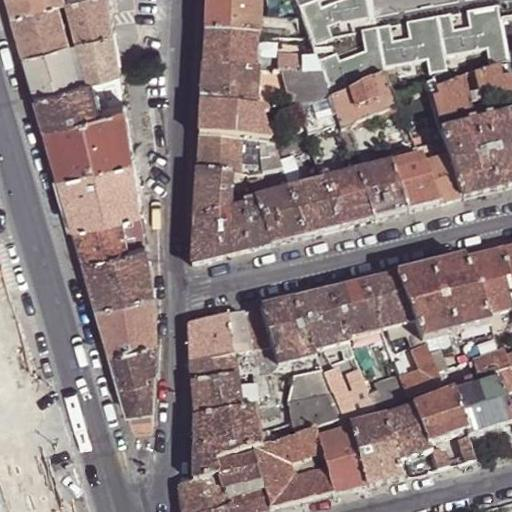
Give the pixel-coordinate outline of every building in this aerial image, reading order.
[(11,0),(14,11),(53,0),(11,0)] [(53,0),(14,11),(26,51),(70,38),(63,16),(59,0),(53,0)] [(59,0),(63,16),(73,13),(69,0),(59,0)] [(69,0),(73,13),(80,35),(114,25),(110,0),(69,0)] [(261,0),(207,0),(205,37),(255,40),(260,39),(260,33),(260,23),(261,0)] [(261,0),(260,23),(303,24),(296,5),(294,0),(261,0)] [(369,20),(364,0),(347,0),(320,10),(318,0),(316,0),(301,7),(315,47),(332,41),(327,28),(369,20)] [(437,20),(444,59),(486,51),(490,70),(500,67),(510,65),(509,59),(502,22),(498,7),(466,14),(469,30),(453,33),(449,17),(437,20)] [(63,16),(70,38),(80,35),(73,13),(63,16)] [(378,30),(383,70),(426,62),(428,76),(446,73),(444,59),(437,20),(406,25),(409,41),(392,44),(389,28),(378,30)] [(511,20),(502,22),(509,59),(511,58),(511,20)] [(81,78),(92,74),(109,69),(120,66),(114,25),(80,35),(70,38),(81,78)] [(331,101),(384,77),(383,70),(378,30),(361,33),(365,53),(339,63),(336,56),(317,63),(322,76),(331,101)] [(255,40),(205,37),(203,72),(253,74),(254,69),(254,64),(255,40)] [(26,51),(37,90),(81,78),(70,38),(26,51)] [(317,63),(316,60),(312,48),(309,42),(302,42),(305,63),(307,76),(322,76),(317,63)] [(286,75),(307,76),(305,63),(279,62),(279,75),(286,75)] [(113,90),(124,87),(120,66),(109,69),(113,90)] [(511,78),(503,80),(500,67),(490,70),(487,71),(475,75),(479,95),(470,98),(471,104),(484,101),(485,105),(487,105),(511,98),(511,78)] [(253,74),(203,72),(202,106),(247,109),(256,110),(258,74),(253,74)] [(37,90),(46,121),(99,108),(92,74),(81,78),(37,90)] [(288,84),(286,75),(279,75),(274,75),(274,83),(288,84)] [(331,104),(331,101),(322,76),(307,76),(286,75),(288,84),(291,106),(292,111),(298,110),(331,104)] [(346,119),(393,98),(384,77),(331,101),(331,104),(335,115),(337,122),(346,119)] [(470,98),(465,78),(449,84),(438,89),(438,90),(429,93),(438,120),(467,112),(466,106),(471,104),(470,98)] [(399,111),(394,99),(393,98),(346,119),(351,132),(364,127),(363,125),(399,111)] [(46,121),(61,172),(134,154),(126,102),(99,108),(46,121)] [(335,115),(331,104),(298,110),(299,118),(301,122),(335,115)] [(202,106),(201,123),(200,140),(245,143),(273,146),(266,127),(263,119),(270,117),(269,112),(256,110),(247,109),(202,106)] [(292,111),(291,106),(280,108),(282,114),(292,111)] [(268,110),(269,112),(270,117),(282,114),(280,108),(268,110)] [(299,118),(298,110),(292,111),(282,114),(270,117),(263,119),(266,127),(299,118)] [(359,158),(351,132),(346,119),(337,122),(351,160),(359,158)] [(489,125),(505,192),(511,190),(511,119),(494,123),(489,125)] [(477,127),(494,195),(505,192),(489,125),(477,127)] [(442,136),(445,143),(450,160),(463,201),(464,202),(494,195),(477,127),(470,129),(442,136)] [(245,143),(200,140),(198,174),(233,178),(242,178),(245,143)] [(280,164),(273,146),(245,143),(242,178),(248,178),(248,180),(263,177),(263,174),(276,173),(282,172),(280,164)] [(445,143),(418,151),(422,159),(424,167),(450,160),(445,143)] [(416,149),(415,144),(387,152),(387,155),(388,157),(390,157),(416,149)] [(61,172),(75,222),(142,206),(134,154),(61,172)] [(364,161),(369,175),(392,168),(390,157),(388,157),(387,155),(364,161)] [(392,168),(410,216),(441,208),(424,167),(422,159),(392,168)] [(291,160),(280,164),(282,172),(285,179),(288,186),(299,182),(291,160)] [(424,167),(441,208),(463,201),(450,160),(424,167)] [(318,167),(322,179),(327,176),(323,165),(318,167)] [(358,178),(374,224),(410,216),(392,168),(369,175),(358,178)] [(285,179),(282,172),(276,173),(277,180),(285,179)] [(233,178),(198,174),(194,268),(273,249),(257,206),(250,209),(231,213),(233,178)] [(322,179),(324,185),(331,184),(328,176),(327,176),(322,179)] [(331,184),(324,185),(340,232),(374,224),(358,178),(331,184)] [(324,185),(290,194),(307,240),(340,232),(324,185)] [(257,206),(273,249),(307,240),(290,194),(256,202),(257,206)] [(256,202),(255,199),(248,201),(250,209),(257,206),(256,202)] [(85,256),(148,241),(142,206),(75,222),(85,256)] [(99,304),(154,287),(148,241),(85,256),(99,304)] [(489,319),(511,313),(511,289),(504,253),(464,263),(489,319)] [(489,319),(464,263),(431,271),(398,278),(417,325),(421,332),(426,344),(492,327),(489,319)] [(417,325),(398,278),(363,287),(382,333),(388,331),(410,326),(417,325)] [(111,348),(158,336),(154,287),(99,304),(111,348)] [(382,333),(363,287),(329,294),(348,341),(382,333)] [(348,341),(329,294),(294,303),(315,354),(345,347),(350,346),(348,341)] [(315,354),(294,303),(263,310),(275,351),(279,368),(317,359),(315,354)] [(275,351),(263,310),(243,315),(249,338),(253,355),(275,351)] [(249,338),(243,315),(229,318),(232,341),(249,338)] [(190,331),(190,367),(235,359),(232,341),(229,318),(192,327),(190,328),(190,331)] [(413,334),(421,332),(417,325),(410,326),(413,334)] [(391,339),(411,335),(413,334),(410,326),(388,331),(391,339)] [(426,345),(426,344),(421,332),(413,334),(411,335),(414,349),(426,345)] [(155,404),(158,336),(111,348),(115,362),(128,409),(155,404)] [(355,356),(350,346),(345,347),(349,358),(355,356)] [(439,373),(431,355),(428,348),(413,353),(420,371),(409,376),(401,379),(405,388),(410,399),(415,396),(425,394),(442,388),(445,387),(439,373)] [(447,371),(449,370),(440,350),(431,355),(439,373),(447,371)] [(272,376),(279,368),(275,351),(253,355),(255,368),(265,365),(267,375),(272,376)] [(481,380),(511,371),(508,357),(506,351),(501,352),(475,360),(475,362),(477,368),(481,380)] [(253,355),(235,359),(235,377),(254,373),(255,368),(253,355)] [(190,367),(194,421),(236,413),(236,397),(235,377),(235,359),(190,367)] [(401,379),(409,376),(402,360),(395,362),(400,373),(401,379)] [(255,379),(272,376),(267,375),(265,365),(255,368),(254,373),(255,379)] [(511,393),(511,370),(511,371),(481,380),(482,387),(477,389),(469,391),(455,396),(467,434),(468,438),(469,439),(511,425),(511,414),(511,412),(506,395),(511,393)] [(451,386),(447,371),(439,373),(445,387),(451,386)] [(333,396),(324,377),(323,372),(294,379),(289,402),(289,404),(333,396)] [(339,409),(348,407),(334,372),(324,377),(333,396),(339,409)] [(405,388),(401,379),(400,373),(375,381),(380,396),(405,388)] [(279,406),(272,376),(255,379),(256,393),(236,397),(236,413),(255,410),(265,409),(279,406)] [(469,391),(477,389),(474,379),(467,382),(469,391)] [(455,396),(451,386),(445,387),(442,388),(444,400),(455,396)] [(383,407),(410,399),(405,388),(380,396),(372,399),(372,400),(376,409),(383,407)] [(427,406),(425,394),(415,396),(415,410),(427,406)] [(316,429),(343,420),(339,409),(333,396),(289,404),(292,425),(294,435),(316,429)] [(415,410),(415,396),(410,399),(383,407),(386,419),(415,410)] [(467,434),(455,396),(444,400),(427,406),(415,410),(429,447),(456,437),(467,434)] [(349,418),(376,409),(372,400),(348,407),(339,409),(343,420),(349,418)] [(154,423),(155,404),(128,409),(134,429),(138,430),(150,427),(153,426),(154,423)] [(265,409),(266,417),(280,415),(279,406),(265,409)] [(255,410),(257,419),(266,417),(265,409),(255,410)] [(194,421),(192,481),(192,483),(218,475),(215,464),(214,461),(252,449),(261,446),(257,419),(255,410),(236,413),(194,421)] [(429,447),(415,410),(386,419),(398,465),(424,457),(431,455),(430,454),(429,447)] [(398,465),(386,419),(352,427),(353,430),(367,489),(383,485),(401,481),(398,465)] [(272,443),(294,435),(292,425),(269,432),(272,443)] [(319,439),(316,429),(294,435),(272,443),(261,446),(252,449),(254,456),(261,481),(264,491),(270,511),(285,507),(307,502),(322,499),(334,496),(327,469),(292,478),(291,473),(288,464),(323,455),(319,439)] [(367,489),(353,430),(319,439),(323,455),(326,464),(327,469),(334,496),(350,492),(367,489)] [(468,438),(457,441),(465,465),(476,463),(469,439),(468,438)] [(430,454),(431,455),(437,472),(447,470),(441,450),(430,454)] [(326,464),(323,455),(288,464),(291,473),(326,464)] [(424,457),(429,474),(437,472),(431,455),(424,457)] [(215,464),(218,475),(223,490),(261,481),(254,456),(215,464)] [(214,511),(232,507),(230,500),(225,501),(223,490),(218,475),(192,483),(192,481),(180,486),(182,511),(214,511)] [(230,499),(264,491),(261,481),(223,490),(225,501),(230,500),(230,499)] [(232,507),(233,511),(266,511),(270,511),(264,491),(230,499),(230,500),(232,507)]
